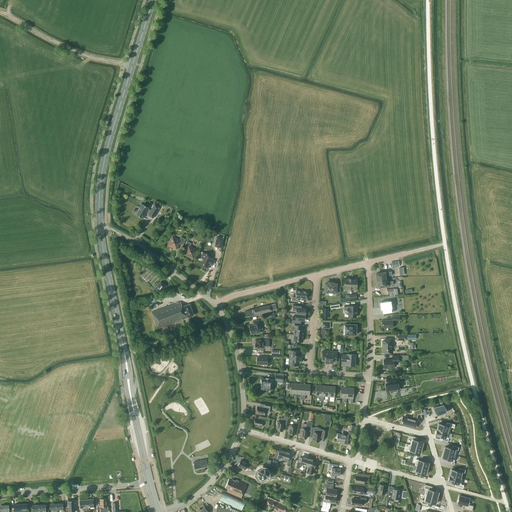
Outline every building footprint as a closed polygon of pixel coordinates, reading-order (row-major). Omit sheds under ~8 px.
[(149,208),(141,203),(139,207),(140,208),(136,214),(142,218),(146,212),(149,213),(148,215),(153,218),(159,208),(154,205),(150,211),(148,209),(149,208)] [(179,240),(172,237),(170,242),(169,241),(167,246),(172,248),(172,247),(176,249),(179,243),(183,245),(185,239),(181,237),(179,240)] [(223,239),(217,237),(215,246),(221,248),(223,239)] [(191,243),(187,241),(184,247),(187,248),(184,254),(189,257),(193,259),(195,255),(197,250),(190,246),(191,243)] [(208,255),(203,252),(201,257),(202,258),(201,262),(204,263),(203,265),(208,267),(209,264),(212,265),(214,261),(211,259),(212,258),(208,256),(208,255)] [(375,274),(376,280),(386,279),(385,276),(392,275),(391,271),(375,274)] [(347,278),(345,278),(344,278),(344,289),(348,289),(349,289),(351,290),(351,289),(356,289),(356,284),(357,283),(357,282),(356,281),(356,279),(348,278),(347,278)] [(166,285),(161,281),(155,289),(160,293),(166,285)] [(333,283),(328,282),(328,283),(325,283),(324,291),(335,292),(335,293),(340,294),(340,286),(336,286),(336,284),(333,284),(333,283)] [(394,289),(387,290),(387,294),(389,293),(389,294),(389,296),(390,296),(394,296),(395,295),(397,295),(396,288),(394,289)] [(307,291),(296,291),(295,298),(292,297),(291,301),(298,301),(298,298),(306,299),(307,291)] [(391,306),(391,301),(379,302),(380,310),(382,310),(382,313),(394,312),(393,306),(391,306)] [(181,307),(180,302),(152,311),(158,329),(183,320),(182,319),(187,317),(194,315),(189,304),(182,307),(181,307)] [(276,309),(275,304),(249,310),(250,310),(245,311),(247,316),(249,316),(249,317),(259,315),(259,316),(263,315),(262,314),(264,314),(264,313),(276,309)] [(302,305),(299,305),(293,304),(293,310),(296,311),(296,313),(305,314),(306,308),(302,308),(302,305)] [(348,317),(356,317),(356,314),(357,309),(356,309),(356,306),(349,306),(344,306),(344,309),(346,310),(346,314),(348,314),(348,317)] [(305,314),(296,313),(295,316),(292,316),(292,322),(300,323),(301,320),(305,320),(305,314)] [(400,320),(399,316),(392,316),(392,320),(382,320),(382,322),(381,323),(381,325),(382,326),(382,328),(393,327),(393,325),(394,325),(396,323),(396,321),(400,320)] [(263,331),(260,319),(252,321),(253,325),(249,326),(251,334),(263,331)] [(356,324),(344,324),(344,334),(356,334),(356,330),(356,327),(356,324)] [(304,329),(302,329),(302,325),(294,325),(294,334),(303,335),(304,329)] [(300,344),(301,341),(303,341),(303,335),(294,334),(293,344),(300,344)] [(392,341),(392,338),(386,338),(386,341),(382,341),(382,346),(383,346),(383,353),(391,353),(391,341),(392,341)] [(269,345),(269,339),(263,339),(256,339),(256,343),(255,343),(255,348),(263,348),(263,345),(269,345)] [(289,357),(301,358),(302,355),(299,355),(300,351),(290,350),(289,357)] [(329,364),(329,351),(322,351),(321,361),(325,361),(325,363),(329,364)] [(329,351),(329,364),(332,364),(332,362),(336,362),(337,352),(329,351)] [(355,355),(347,354),(347,355),(342,355),(341,362),(345,362),(345,361),(346,361),(346,365),(354,366),(355,355)] [(270,366),(270,361),(270,357),(267,357),(267,356),(263,356),(263,357),(257,357),(256,364),(267,364),(267,366),(270,366)] [(398,362),(398,356),(392,356),(392,360),(383,360),(384,369),(389,369),(389,367),(394,367),(394,363),(394,362),(398,362)] [(301,358),(289,357),(288,365),(298,366),(299,362),(301,362),(301,358)] [(282,373),(276,372),(275,380),(283,381),(283,376),(283,373),(282,373)] [(396,377),(386,377),(386,381),(388,381),(389,384),(385,384),(386,391),(399,389),(398,383),(394,383),(394,382),(396,382),(396,377)] [(269,378),(266,378),(266,379),(261,378),(261,379),(260,382),(261,382),(260,389),(272,390),(273,380),(269,379),(269,378)] [(443,404),(433,407),(435,412),(436,411),(437,416),(441,414),(441,413),(447,411),(446,408),(444,408),(443,404)] [(270,406),(264,405),(264,408),(257,407),(255,413),(264,415),(265,412),(269,412),(270,409),(270,406)] [(402,417),(400,424),(413,428),(415,420),(416,415),(421,414),(420,409),(414,411),(411,419),(402,417)] [(269,418),(260,416),(259,419),(254,418),(253,425),(262,426),(263,424),(268,425),(269,418)] [(288,416),(284,416),(283,418),(281,417),(280,422),(277,421),(276,430),(282,431),(284,424),(286,425),(288,416)] [(300,420),(297,419),(297,422),(294,421),(293,425),(290,425),(288,434),(294,435),(296,428),(298,428),(299,423),(300,420)] [(307,421),(306,424),(303,423),(300,437),(306,438),(308,431),(310,431),(312,426),(312,422),(307,421)] [(437,429),(449,433),(451,427),(454,428),(455,424),(446,422),(446,425),(438,423),(437,429)] [(326,436),(327,430),(321,429),(321,428),(319,428),(318,427),(315,426),(315,427),(315,428),(312,427),(310,435),(313,436),(312,441),(318,442),(319,438),(325,439),(326,436)] [(437,429),(435,435),(442,437),(442,440),(447,442),(448,438),(449,433),(437,429)] [(352,432),(349,432),(349,434),(342,433),(342,434),(338,433),(336,441),(341,442),(341,443),(347,444),(348,439),(351,439),(352,432)] [(409,444),(421,448),(423,442),(416,440),(411,439),(410,445),(409,444)] [(409,444),(407,450),(409,451),(420,454),(421,448),(409,444)] [(445,446),(443,452),(456,456),(457,450),(458,450),(459,447),(453,445),(452,448),(445,446)] [(282,459),(285,451),(279,449),(277,456),(274,455),(273,461),(281,464),(282,459)] [(291,452),(285,451),(282,459),(288,461),(287,465),(290,466),(292,460),(289,459),(291,452)] [(443,452),(442,458),(453,461),(454,461),(456,456),(443,452)] [(300,465),(305,466),(308,458),(302,456),(300,463),(297,462),(296,468),(299,469),(300,465)] [(305,466),(308,467),(307,473),(312,474),(314,469),(316,462),(313,461),(314,459),(308,458),(305,466)] [(206,459),(193,462),(195,469),(208,466),(206,459)] [(416,459),(415,465),(427,468),(429,463),(418,460),(416,459)] [(248,464),(241,460),(239,462),(238,462),(238,463),(238,464),(238,465),(245,470),(247,467),(250,469),(252,470),(255,465),(250,462),(249,464),(248,464)] [(337,465),(329,464),(328,469),(331,470),(330,474),(339,476),(340,469),(337,468),(337,465)] [(415,465),(416,466),(417,466),(415,471),(426,474),(427,468),(415,465)] [(450,475),(462,479),(462,478),(461,478),(460,478),(461,472),(462,472),(464,473),(465,470),(459,468),(459,471),(451,469),(450,475)] [(292,477),(282,474),(280,480),(290,483),(292,477)] [(363,474),(363,477),(356,476),(355,476),(354,482),(363,483),(364,479),(369,480),(370,475),(363,474)] [(450,475),(448,481),(455,483),(454,486),(463,488),(464,485),(461,484),(462,479),(450,475)] [(235,481),(232,479),(231,481),(229,479),(225,487),(228,488),(226,491),(241,498),(246,484),(236,480),(235,481)] [(325,495),(336,497),(337,490),(332,489),(333,483),(326,482),(325,488),(326,488),(325,495)] [(425,485),(424,488),(426,489),(424,495),(437,498),(438,492),(431,490),(432,487),(425,485)] [(364,488),(354,486),(353,493),(363,494),(364,488)] [(400,490),(393,489),(392,493),(389,492),(387,500),(393,501),(394,498),(398,499),(400,490)] [(242,510),(245,502),(227,493),(224,501),(242,510)] [(336,497),(325,495),(324,501),(323,501),(323,504),(322,507),(329,509),(330,505),(330,503),(335,503),(336,497)] [(422,500),(421,503),(427,505),(428,502),(435,504),(437,498),(424,495),(425,495),(424,500),(422,500)] [(459,495),(457,503),(465,505),(464,509),(472,511),(473,506),(468,504),(470,498),(459,495)] [(271,508),(275,500),(267,496),(265,500),(267,501),(265,506),(271,508)] [(367,498),(360,497),(360,500),(352,498),(351,505),(361,506),(361,503),(366,503),(367,498)] [(106,498),(99,498),(100,507),(100,511),(108,511),(108,506),(107,506),(106,498)] [(271,508),(277,511),(282,499),(280,498),(279,500),(280,500),(279,502),(275,500),(271,508)] [(284,500),(282,499),(277,511),(279,511),(283,511),(286,505),(282,503),(283,501),(283,502),(284,500)] [(117,511),(116,503),(113,503),(113,511),(112,511),(125,511),(117,511)]
